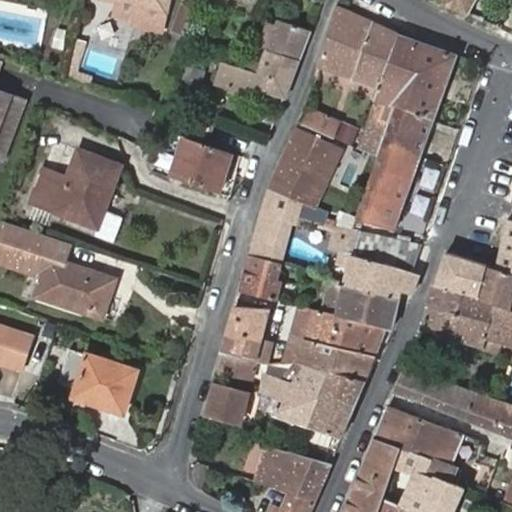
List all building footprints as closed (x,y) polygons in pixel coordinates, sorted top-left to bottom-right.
[(161,31),(165,11),(167,0),(117,0),(114,14),(134,19),(132,24),(161,31)] [(448,0),(446,4),(469,14),(477,0),(448,0)] [(317,67),(320,68),(376,89),(397,34),(337,7),(317,67)] [(266,50),(300,60),(310,31),(278,20),(276,24),(268,20),(256,47),(266,50)] [(397,34),(376,89),(372,101),(375,102),(395,108),(433,123),(457,54),(398,34),(397,34)] [(257,73),(266,50),(256,47),(252,46),(243,68),(257,73)] [(243,68),(223,62),(216,85),(252,96),(256,88),(286,98),(300,60),(266,50),(257,73),(243,68)] [(67,62),(65,70),(71,72),(74,64),(67,62)] [(0,90),(0,157),(3,159),(25,101),(0,90)] [(395,108),(375,102),(358,146),(378,154),(382,144),(395,108)] [(420,158),(433,123),(395,108),(382,144),(420,158)] [(310,110),(303,124),(327,134),(332,119),(310,110)] [(217,124),(191,116),(186,133),(212,141),(217,124)] [(341,148),(296,129),(277,171),(311,185),(322,190),(341,148)] [(235,154),(185,137),(175,169),(225,184),(235,154)] [(407,194),(420,158),(382,144),(378,154),(369,180),(407,194)] [(122,164),(81,148),(70,176),(45,166),(32,200),(97,226),(122,164)] [(175,169),(172,177),(222,192),(225,184),(175,169)] [(277,171),(270,189),(304,202),(311,185),(277,171)] [(407,194),(369,180),(355,217),(394,229),(407,194)] [(304,202),(270,189),(251,253),(285,263),(298,221),(302,208),(302,206),(304,202)] [(324,229),(328,216),(302,208),(298,221),(324,229)] [(363,226),(353,223),(328,216),(324,229),(332,232),(328,243),(344,249),(356,252),(363,226)] [(511,218),(508,218),(496,266),(511,271),(511,218)] [(72,244),(7,223),(0,244),(40,257),(41,253),(51,256),(38,294),(105,317),(118,278),(67,261),(72,244)] [(423,244),(421,244),(363,226),(356,252),(413,272),(423,244)] [(356,252),(344,249),(342,256),(346,263),(353,265),(356,252)] [(477,298),(488,264),(447,251),(435,285),(477,298)] [(356,252),(353,265),(347,283),(401,301),(404,291),(414,294),(420,275),(413,272),(356,252)] [(285,263),(251,253),(246,271),(281,279),(285,263)] [(511,271),(496,266),(488,264),(477,298),(496,304),(511,308),(511,271)] [(281,279),(246,271),(240,291),(275,298),(281,279)] [(392,326),(401,301),(347,283),(339,313),(388,325),(392,326)] [(435,285),(422,329),(486,348),(487,350),(511,357),(511,346),(486,339),(496,304),(477,298),(435,285)] [(377,354),(388,325),(339,313),(303,305),(291,345),(288,344),(284,354),(272,351),(268,365),(279,367),(294,370),(303,338),(377,354)] [(236,306),(222,354),(251,361),(258,362),(273,306),(236,306)] [(0,362),(23,370),(34,336),(0,325),(0,362)] [(367,383),(377,354),(303,338),(294,370),(279,367),(277,377),(293,381),(308,364),(334,373),(367,383)] [(79,384),(77,389),(105,398),(104,404),(124,411),(137,370),(71,349),(62,379),(79,384)] [(251,361),(222,354),(217,369),(246,375),(251,361)] [(276,414),(345,437),(359,403),(327,393),(334,373),(308,364),(293,381),(277,377),(265,373),(260,394),(280,400),(276,414)] [(511,405),(407,368),(397,393),(511,434),(511,405)] [(362,396),(367,383),(334,373),(327,393),(359,403),(362,396)] [(214,381),(204,414),(241,425),(252,392),(214,381)] [(105,398),(77,389),(75,396),(104,404),(105,398)] [(465,435),(392,406),(379,438),(403,448),(436,461),(431,473),(459,485),(465,471),(453,466),(465,435)] [(403,448),(379,438),(346,511),(380,511),(384,500),(396,467),(403,448)] [(318,501),(334,463),(270,446),(261,469),(271,472),(267,486),(291,493),(318,501)] [(457,511),(468,488),(459,485),(431,473),(436,461),(403,448),(396,467),(416,475),(401,508),(407,511),(410,511),(457,511)] [(261,469),(256,483),(267,486),(271,472),(261,469)] [(48,511),(59,490),(39,480),(23,511),(48,511)] [(291,493),(283,511),(313,511),(318,501),(291,493)] [(406,511),(407,511),(401,508),(384,500),(380,511),(406,511)]
